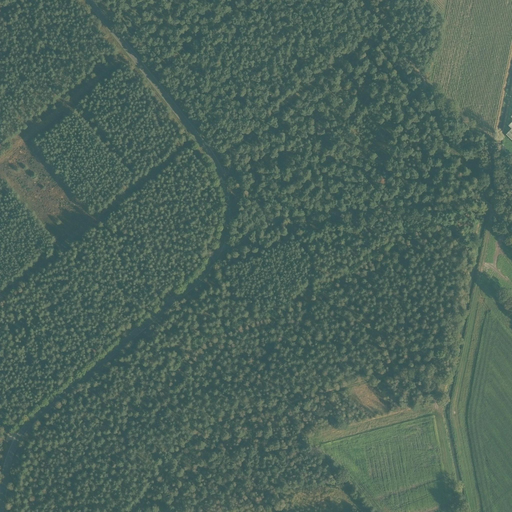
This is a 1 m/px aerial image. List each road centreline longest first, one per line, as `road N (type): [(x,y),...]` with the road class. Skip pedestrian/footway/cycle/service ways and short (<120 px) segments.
road 1 (unclassified): [(218,249),(193,283),(23,430),(6,464),(0,511)]
road 2 (track): [(132,511),(180,449),(210,426),(411,368)]
road 3 (track): [(179,150),(0,299)]
road 4 (unclassified): [(88,0),(220,174)]
road 5 (unclassified): [(482,202),(267,219)]
road 6 (track): [(0,158),(128,49)]
